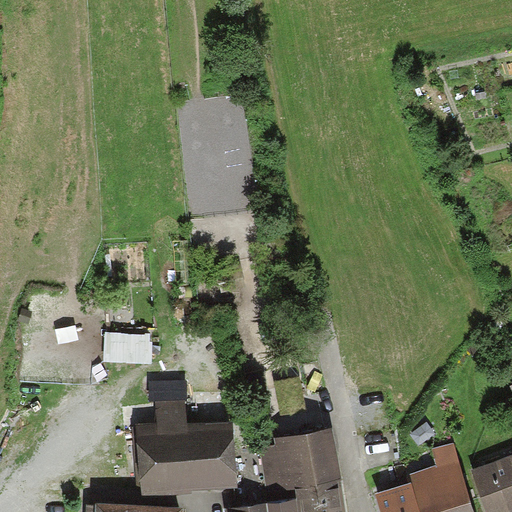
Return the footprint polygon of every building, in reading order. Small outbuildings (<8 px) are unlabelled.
[(185,377),(150,380),(156,402),(159,437),(190,434),(185,377)] [(140,439),(145,498),(238,489),(232,430),(190,434),(159,437),(140,439)] [(277,447),(261,449),(268,506),(298,502),(297,493),(344,487),(337,433),(276,440),(277,447)] [(411,477),(414,485),(377,497),(382,511),(471,511),(450,447),(435,452),(440,468),(411,477)] [(511,511),(511,457),(472,473),(486,511),(511,511)] [(226,511),(225,511),(347,511),(344,487),(297,493),(298,502),(268,506),(226,511)]
